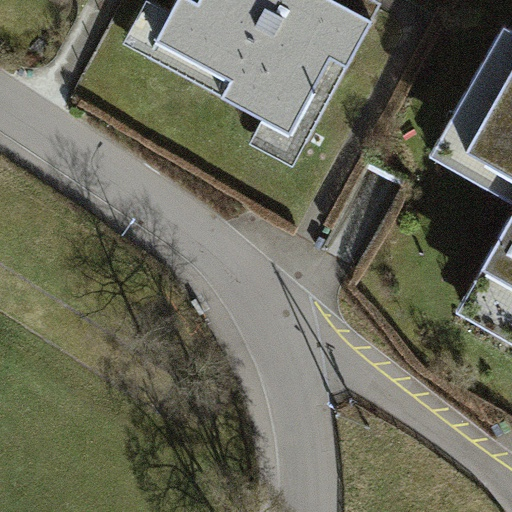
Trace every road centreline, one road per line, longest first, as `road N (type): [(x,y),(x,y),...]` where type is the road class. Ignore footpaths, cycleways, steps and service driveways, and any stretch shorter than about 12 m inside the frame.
road 1 (residential): [(276,307),(168,211),(0,105)]
road 2 (residential): [(511,481),(276,307)]
road 3 (residential): [(276,307),(297,378),(306,511)]
